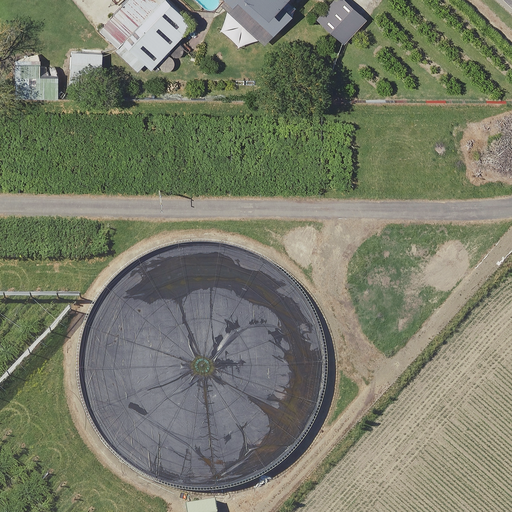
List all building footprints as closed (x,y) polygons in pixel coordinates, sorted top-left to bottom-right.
[(109,45),(133,68),(140,60),(145,65),(188,21),(165,0),(122,0),(97,27),(112,42),(109,45)] [(227,0),(267,33),(288,9),(277,0),(227,0)] [(362,16),(342,0),(325,0),(312,16),(341,41),(362,16)] [(251,32),(226,12),(215,26),(240,46),(251,32)] [(99,50),(66,48),(64,76),(98,78),(99,50)] [(62,68),(0,66),(0,95),(61,96),(62,68)]
